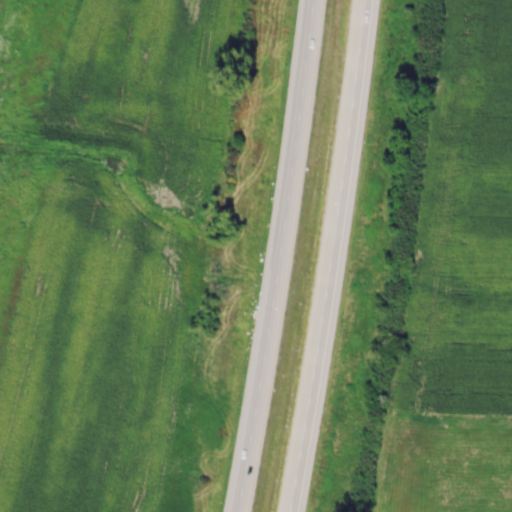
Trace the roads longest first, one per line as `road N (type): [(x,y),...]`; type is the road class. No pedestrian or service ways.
road 1 (motorway): [(316,0),(283,268),(231,511)]
road 2 (motorway): [(283,511),(331,272),(369,0)]
